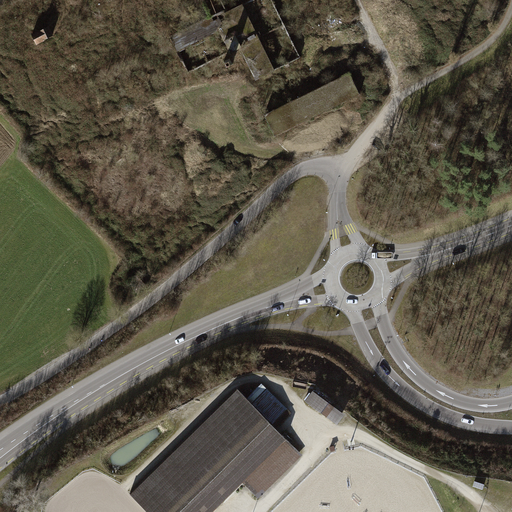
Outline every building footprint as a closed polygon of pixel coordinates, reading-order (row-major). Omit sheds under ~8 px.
[(257,88),(276,80),(247,10),(225,19),(232,36),(223,40),(234,64),(245,59),(257,88)] [(221,37),(215,24),(173,43),(179,57),(221,37)] [(51,32),(34,36),(37,48),(54,44),(51,32)] [(267,120),(277,142),(362,103),(353,81),(267,120)] [(238,389),(131,494),(148,511),(209,511),(242,480),(258,498),(303,454),(286,438),(287,438),(276,427),(292,412),(262,383),(247,398),(238,389)] [(339,429),(346,419),(315,395),(307,404),(339,429)]
